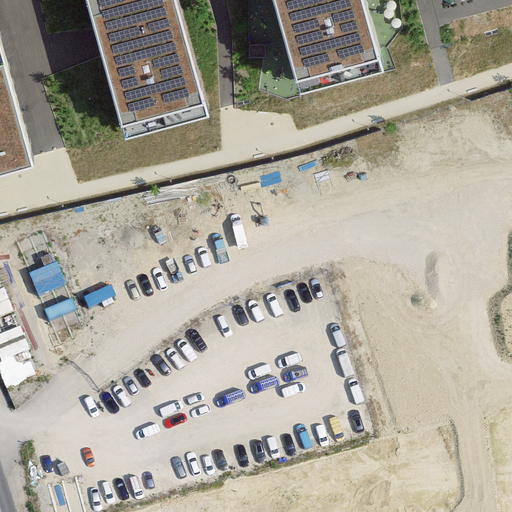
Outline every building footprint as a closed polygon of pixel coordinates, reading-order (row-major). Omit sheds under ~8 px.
[(209,106),(178,0),(89,0),(101,39),(126,129),(209,106)] [(383,59),(367,0),(278,0),(301,81),(383,59)] [(0,36),(0,162),(32,154),(4,51),(0,36)] [(511,127),(500,130),(511,172),(511,127)] [(380,145),(293,170),(334,317),(421,294),(380,145)] [(73,249),(98,335),(245,295),(221,207),(73,249)] [(84,321),(78,297),(59,302),(55,287),(68,284),(62,263),(37,269),(52,329),(84,321)] [(0,314),(16,308),(7,285),(0,287),(0,314)] [(26,324),(0,332),(0,349),(3,358),(33,349),(26,324)] [(363,369),(264,396),(294,505),(393,478),(363,369)] [(220,511),(185,386),(98,411),(125,511),(220,511)] [(50,483),(56,511),(92,511),(84,475),(50,483)]
